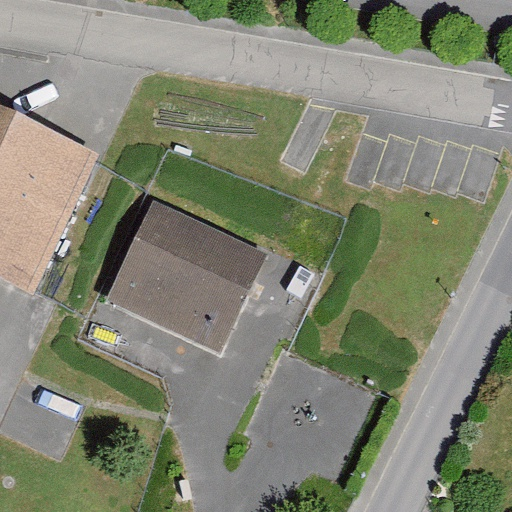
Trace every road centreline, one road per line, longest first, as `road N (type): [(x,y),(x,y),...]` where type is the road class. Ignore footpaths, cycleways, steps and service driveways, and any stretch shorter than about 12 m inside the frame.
road 1 (residential): [(0,29),(511,115)]
road 2 (residential): [(511,242),(389,511)]
